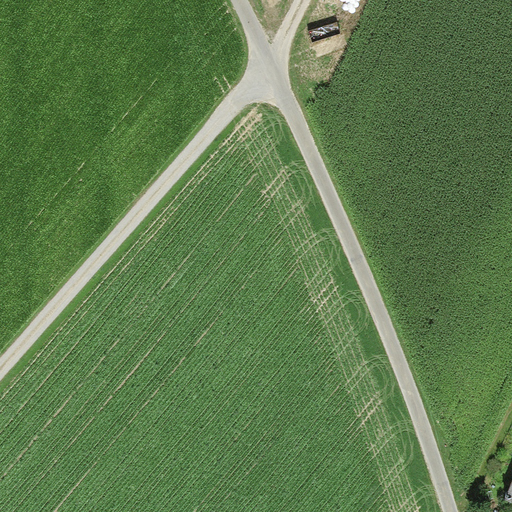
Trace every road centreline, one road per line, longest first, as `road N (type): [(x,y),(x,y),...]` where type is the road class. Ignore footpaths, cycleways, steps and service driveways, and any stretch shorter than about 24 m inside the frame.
road 1 (unclassified): [(436,511),(266,78),(227,0)]
road 2 (track): [(304,0),(266,78),(0,371)]
